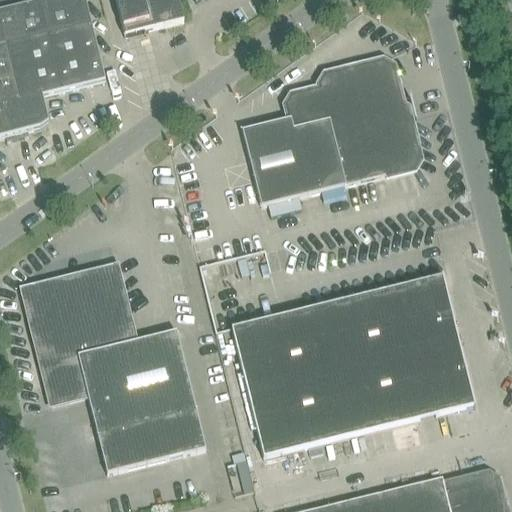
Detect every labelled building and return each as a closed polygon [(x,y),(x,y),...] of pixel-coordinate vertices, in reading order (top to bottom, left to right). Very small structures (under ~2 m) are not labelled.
[(41,100),(53,98),(104,86),(83,0),(72,0),(0,17),(0,142),(6,141),(7,145),(10,145),(28,140),(27,136),(40,132),(48,126),(41,100)] [(0,0),(0,17),(72,0),(0,0)] [(114,0),(124,41),(184,26),(182,19),(177,0),(114,0)] [(413,173),(419,164),(409,123),(402,118),(400,110),(401,109),(392,71),(383,65),(325,80),(319,89),(320,93),(291,100),(286,110),(289,124),(242,135),(261,211),(413,173)] [(216,288),(263,275),(259,262),(213,275),(216,288)] [(205,454),(176,337),(176,336),(132,347),(127,329),(130,328),(116,271),(22,295),(51,410),(87,401),(106,479),(205,454)] [(442,281),(231,333),(263,463),(474,411),(442,281)] [(226,470),(234,501),(254,496),(246,464),(226,470)] [(505,511),(505,510),(498,481),(488,476),(443,487),(442,483),(323,511),(505,511)]
